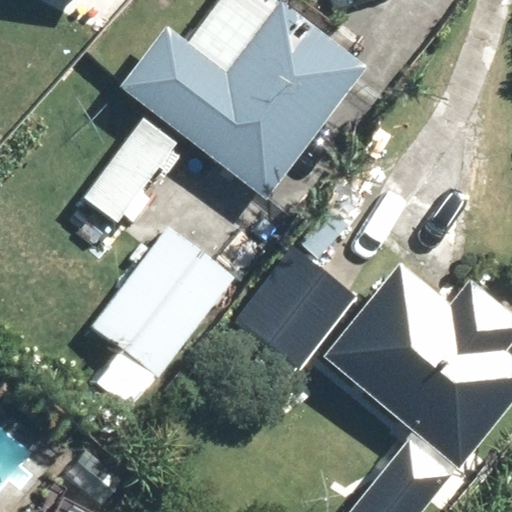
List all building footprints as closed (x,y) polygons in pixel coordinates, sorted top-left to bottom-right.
[(167,22),(118,81),(258,196),(367,65),(287,0),(275,0),(220,66),(167,22)] [(234,281),(159,227),(85,326),(160,381),(234,281)] [(286,375),(349,294),(287,246),(224,328),(286,375)] [(511,348),(403,259),(323,354),(455,463),(511,393),(511,348)] [(417,511),(447,475),(408,443),(352,511),(417,511)]
